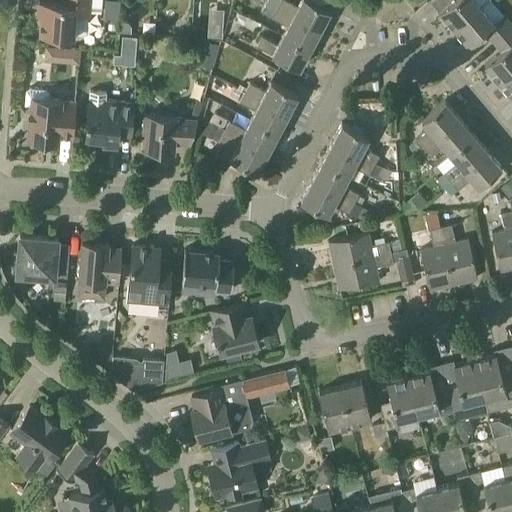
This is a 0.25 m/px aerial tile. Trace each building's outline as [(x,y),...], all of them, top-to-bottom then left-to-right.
[(89,0),(61,0),(62,3),(38,1),(37,7),(41,8),(39,32),(73,35),(75,16),(88,17),(88,15),(89,0)] [(109,0),(104,0),(104,20),(120,21),(121,1),(109,0)] [(265,0),(261,9),(262,10),(287,23),(282,32),(310,47),(320,28),(266,0),(265,0)] [(299,0),(298,5),(289,0),(266,0),(320,28),(330,9),(313,0),(299,0)] [(450,0),(439,10),(453,27),(479,5),(474,0),(450,0)] [(493,22),(479,5),(453,27),(468,45),(484,32),(492,41),(511,24),(503,13),(493,22)] [(121,32),(132,32),(132,26),(128,21),(121,21),(121,32)] [(511,24),(492,41),(500,50),(484,64),(499,81),(511,69),(511,24)] [(310,47),(282,32),(278,42),(262,33),(256,44),(299,67),(310,47)] [(43,44),(43,60),(79,62),(80,45),(43,44)] [(511,69),(499,81),(511,96),(511,69)] [(237,87),(244,91),(287,112),(297,93),(269,79),(264,89),(242,77),(237,87)] [(233,85),(228,94),(239,100),(244,91),(237,87),(233,85)] [(73,137),(76,100),(62,99),(62,98),(48,97),(49,91),(46,88),(29,87),(26,90),(24,104),(29,105),(27,138),(58,141),(59,135),(73,137)] [(131,134),(134,102),(106,99),(107,91),(89,90),(85,138),(111,140),(110,145),(116,145),(117,133),(131,134)] [(287,112),(244,91),(239,100),(254,108),(249,118),(277,132),(287,112)] [(428,127),(415,138),(423,148),(461,118),(444,99),(421,119),(428,127)] [(220,126),(224,128),(267,151),(277,132),(249,118),(244,127),(213,111),(209,120),(220,126)] [(190,143),(197,119),(177,117),(177,116),(144,113),(142,131),(146,131),(145,148),(174,150),(175,141),(190,143)] [(443,145),(450,153),(473,133),(461,118),(423,148),(430,156),(443,145)] [(213,138),(220,126),(209,120),(202,132),(213,138)] [(375,162),(379,154),(363,146),(368,136),(341,121),(331,141),(374,164),(375,162)] [(267,151),(224,128),(219,138),(235,147),(229,157),(256,171),(267,151)] [(443,172),(451,180),(488,150),(473,133),(450,153),(456,161),(443,172)] [(415,138),(407,146),(410,150),(414,155),(423,148),(415,138)] [(368,173),(374,164),(331,141),(321,160),(348,175),(353,165),(362,170),(368,173)] [(423,148),(414,155),(421,163),(430,156),(423,148)] [(451,180),(458,189),(471,177),(478,186),(501,165),(488,150),(451,180)] [(353,202),(358,192),(343,183),(348,175),(321,160),(311,180),(353,202)] [(374,164),(368,173),(377,178),(381,180),(382,178),(387,180),(388,178),(392,170),(389,169),(375,162),(374,164)] [(353,165),(348,175),(357,180),(362,170),(353,165)] [(511,179),(511,178),(500,188),(508,198),(511,194),(511,179)] [(362,205),(353,202),(311,180),(300,199),(327,213),(333,203),(357,216),(362,205)] [(451,180),(444,185),(451,194),(458,189),(451,180)] [(409,200),(417,209),(426,201),(418,192),(409,200)] [(500,271),(511,268),(511,211),(511,209),(501,211),(505,229),(491,232),(500,271)] [(455,240),(451,222),(440,225),(453,282),(477,277),(469,237),(455,240)] [(434,245),(420,248),(429,288),(453,282),(440,225),(430,227),(434,245)] [(368,232),(328,239),(334,263),(391,251),(388,240),(371,243),(368,232)] [(56,263),(58,237),(19,233),(18,251),(13,250),(12,271),(16,271),(16,272),(53,275),(52,289),(53,289),(53,299),(65,299),(65,290),(67,263),(56,263)] [(118,282),(121,246),(108,245),(108,241),(81,239),(78,274),(98,276),(98,281),(105,281),(118,282)] [(169,300),(172,259),(158,258),(159,245),(132,243),(129,282),(142,283),(141,298),(169,300)] [(200,249),(198,246),(189,246),(187,248),(184,247),(182,279),(215,282),(215,288),(231,289),(234,259),(212,258),(213,250),(200,249)] [(396,256),(408,253),(406,247),(402,248),(391,251),(393,261),(397,260),(396,256)] [(339,287),(379,279),(376,266),(393,262),(393,261),(391,251),(334,263),(339,287)] [(248,314),(244,300),(211,309),(214,323),(213,323),(220,352),(258,342),(251,313),(248,314)] [(112,355),(113,343),(79,347),(111,370),(112,355)] [(164,350),(168,374),(193,370),(191,356),(178,358),(177,348),(164,350)] [(511,369),(501,372),(496,353),(475,359),(487,411),(511,404),(511,369)] [(112,355),(111,370),(133,388),(142,385),(143,366),(130,356),(112,355)] [(475,359),(453,364),(458,383),(446,386),(452,411),(454,419),(456,419),(459,430),(470,428),(468,416),(487,411),(475,359)] [(270,390),(288,386),(283,367),(267,371),(265,371),(270,390)] [(434,389),(430,370),(408,376),(418,414),(439,409),(441,414),(452,411),(446,386),(434,389)] [(379,403),(384,422),(386,429),(399,426),(397,419),(418,414),(408,376),(386,381),(391,400),(379,403)] [(351,429),(350,423),(371,418),(361,379),(318,390),(328,429),(349,424),(350,429),(350,430),(352,429),(351,429)] [(232,431),(247,428),(253,420),(248,402),(227,408),(222,386),(191,394),(196,415),(192,416),(194,424),(192,427),(194,432),(197,434),(198,438),(231,429),(232,431)] [(252,403),(273,400),(272,393),(251,395),(252,403)] [(16,454),(34,467),(44,455),(49,458),(68,432),(57,424),(58,423),(43,413),(42,414),(29,404),(9,431),(24,442),(16,454)] [(387,434),(386,429),(384,422),(371,425),(375,437),(387,434)] [(321,449),(332,447),(329,435),(317,438),(321,449)] [(269,457),(265,438),(239,445),(238,440),(210,446),(216,469),(209,471),(215,496),(227,493),(241,490),(240,490),(257,485),(251,462),(268,457),(269,457)] [(73,511),(116,511),(112,498),(107,499),(103,485),(98,487),(94,471),(84,464),(93,451),(78,439),(66,455),(57,467),(79,483),(80,487),(81,493),(69,496),(73,511)] [(511,505),(511,463),(502,466),(505,477),(511,505)] [(484,483),(480,469),(468,472),(474,498),(486,495),(490,511),(511,511),(511,505),(505,477),(484,483)] [(442,511),(465,511),(463,501),(474,498),(468,472),(456,475),(458,481),(436,487),(442,511)] [(415,493),(413,486),(401,489),(407,511),(415,511),(420,511),(419,511),(442,511),(436,487),(415,493)] [(407,511),(401,489),(390,492),(391,499),(370,504),(371,511),(407,511)] [(227,511),(263,511),(260,497),(226,505),(227,511)] [(349,510),(347,503),(335,506),(336,511),(371,511),(370,504),(349,510)]
